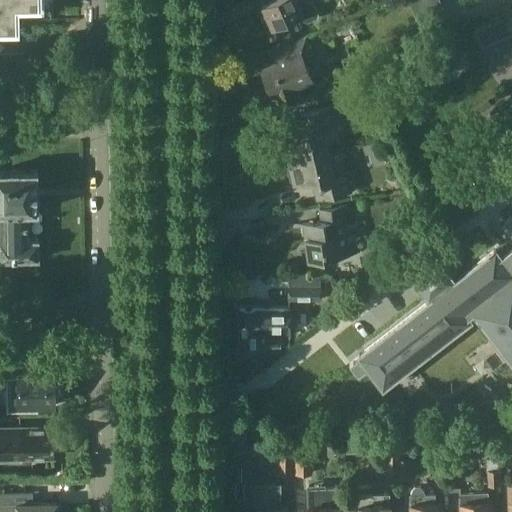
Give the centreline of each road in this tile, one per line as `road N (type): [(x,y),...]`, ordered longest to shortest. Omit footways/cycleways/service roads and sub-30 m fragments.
road 1 (residential): [(95,0),(105,511)]
road 2 (residential): [(222,511),(212,0)]
